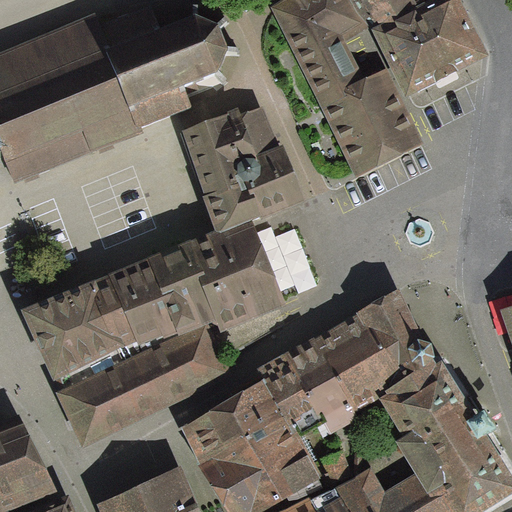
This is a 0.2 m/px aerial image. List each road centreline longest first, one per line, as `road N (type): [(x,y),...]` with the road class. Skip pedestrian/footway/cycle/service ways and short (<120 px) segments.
road 1 (residential): [(482,264),(510,59),(482,0)]
road 2 (residential): [(0,199),(193,117)]
road 3 (unclassified): [(511,416),(489,348),(482,264)]
